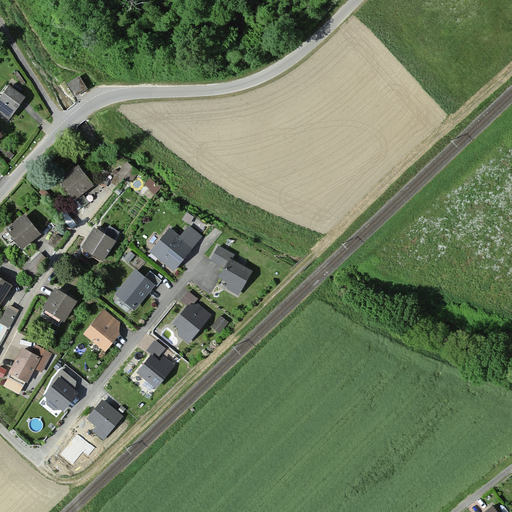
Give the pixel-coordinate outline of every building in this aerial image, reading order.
[(18,70),(15,72),(23,84),(26,82),(18,70)] [(79,76),(67,84),(74,96),(86,88),(79,76)] [(24,99),(8,88),(0,98),(0,113),(9,120),(24,99)] [(6,147),(1,151),(10,159),(14,154),(6,147)] [(119,172),(131,181),(139,170),(126,161),(119,172)] [(92,181),(78,164),(61,178),(75,195),(92,181)] [(100,174),(98,181),(106,183),(108,177),(100,174)] [(161,187),(151,179),(146,185),(156,193),(161,187)] [(43,188),(39,192),(47,198),(50,194),(43,188)] [(25,195),(17,202),(20,206),(28,198),(25,195)] [(40,234),(23,215),(6,229),(23,249),(40,234)] [(178,236),(191,247),(202,235),(189,224),(178,236)] [(115,243),(93,229),(82,246),(104,260),(115,243)] [(152,250),(174,269),(192,248),(191,247),(178,236),(170,229),(152,250)] [(63,238),(55,234),(49,244),(57,248),(63,238)] [(218,245),(211,258),(225,265),(220,274),(225,277),(228,285),(239,291),(249,270),(231,261),(235,254),(218,245)] [(130,252),(125,258),(129,262),(135,255),(130,252)] [(30,262),(29,260),(24,266),(34,275),(45,263),(36,255),(30,262)] [(118,293),(134,306),(151,285),(135,272),(118,293)] [(161,281),(150,272),(145,278),(157,287),(161,281)] [(27,276),(22,283),(28,287),(33,280),(27,276)] [(0,301),(9,287),(0,281),(0,301)] [(76,301),(56,290),(44,309),(64,321),(76,301)] [(188,290),(180,299),(188,306),(196,297),(188,290)] [(181,332),(190,340),(210,315),(193,301),(177,321),(179,322),(181,332)] [(18,309),(9,304),(1,320),(10,325),(18,309)] [(119,322),(103,309),(85,332),(105,348),(117,332),(119,322)] [(219,316),(211,327),(220,333),(228,323),(219,316)] [(155,339),(148,348),(159,356),(166,347),(155,339)] [(33,354),(22,348),(11,368),(8,374),(26,383),(35,367),(41,370),(50,353),(38,346),(33,354)] [(161,360),(152,353),(138,369),(157,384),(174,364),(164,356),(161,360)] [(61,406),(64,408),(77,392),(71,387),(76,382),(60,369),(52,378),(45,393),(46,398),(48,400),(48,403),(54,407),(61,406)] [(154,387),(145,380),(142,385),(151,391),(154,387)] [(103,401),(90,417),(98,424),(93,431),(102,439),(121,416),(103,401)] [(89,456),(96,447),(77,432),(59,456),(71,466),(83,451),(89,456)]
